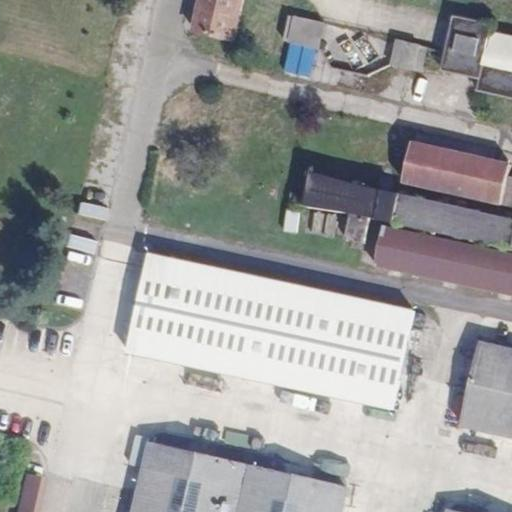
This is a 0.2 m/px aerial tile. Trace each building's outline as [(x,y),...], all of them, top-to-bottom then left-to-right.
[(235,41),(244,0),(203,0),(196,32),(235,41)] [(494,25),(491,24),(456,17),(444,71),(481,79),(478,91),(511,98),(511,39),(492,35),(494,25)] [(319,46),(324,27),(296,18),(290,42),(319,46)] [(415,71),(421,46),(398,41),(392,65),(415,71)] [(429,48),(421,46),(415,71),(422,72),(429,48)] [(0,56),(0,193),(35,200),(60,68),(0,56)] [(511,207),(511,218),(397,193),(381,190),(307,171),(306,177),(310,178),(307,198),(306,202),(301,201),(300,206),(309,209),(352,215),(347,240),(366,244),(371,219),(511,249),(511,177),(510,177),(511,167),(511,165),(414,143),(405,183),(511,207)] [(511,295),(511,254),(386,227),(377,267),(511,295)] [(415,312),(151,255),(130,354),(394,410),(415,312)] [(511,437),(511,350),(483,344),(464,427),(511,437)] [(342,511),(347,489),(152,444),(136,511),(342,511)]
